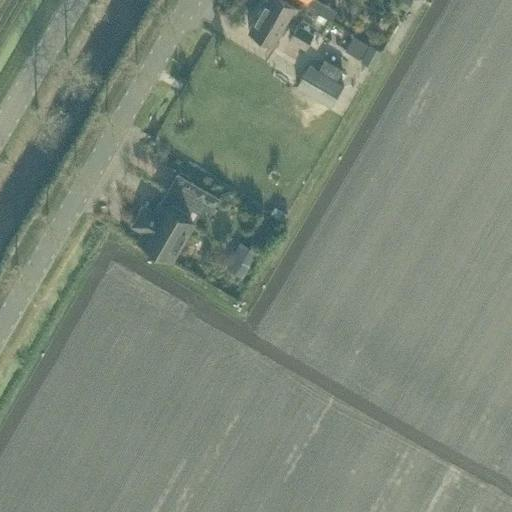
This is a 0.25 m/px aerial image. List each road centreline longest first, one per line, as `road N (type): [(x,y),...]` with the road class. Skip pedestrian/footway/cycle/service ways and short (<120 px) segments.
road 1 (unclassified): [(0,334),(193,0)]
road 2 (tertiary): [(0,132),(76,0)]
